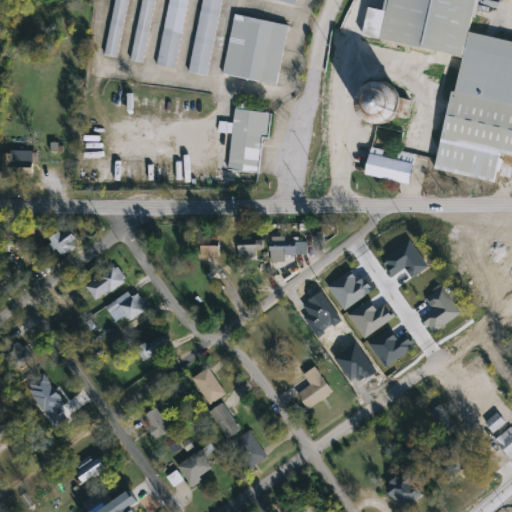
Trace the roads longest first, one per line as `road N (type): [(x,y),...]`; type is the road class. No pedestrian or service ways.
road 1 (tertiary): [(511,204),(0,208)]
road 2 (residential): [(352,511),(254,368),(223,336),(192,330),(122,231)]
road 3 (residential): [(111,420),(390,204)]
road 4 (residential): [(26,297),(176,511)]
road 5 (residential): [(435,361),(309,453)]
road 6 (residential): [(0,316),(122,231)]
road 7 (residential): [(352,240),(435,361)]
